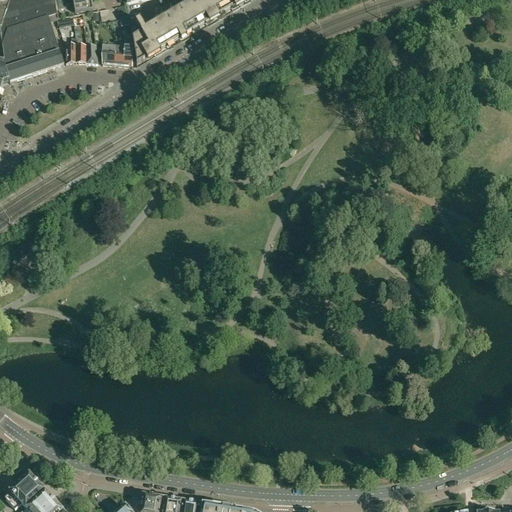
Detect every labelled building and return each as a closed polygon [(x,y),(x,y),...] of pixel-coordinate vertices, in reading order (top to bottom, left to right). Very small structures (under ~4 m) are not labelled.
[(196,0),(167,18),(144,31),(140,24),(131,29),(137,67),(251,0),(196,0)] [(66,47),(60,29),(58,23),(57,20),(54,11),(52,1),(11,3),(3,24),(2,28),(0,33),(0,39),(5,65),(9,85),(63,68),(66,67),(66,47)] [(93,12),(91,1),(73,4),(75,15),(93,12)] [(0,23),(3,24),(11,3),(0,3),(0,23)] [(117,10),(119,17),(119,20),(126,19),(125,8),(117,10)] [(71,40),(71,48),(66,47),(66,67),(76,65),(76,44),(75,40),(71,40)] [(76,65),(86,66),(86,48),(82,48),(82,41),(75,40),(76,44),(76,65)] [(86,66),(98,67),(96,48),(92,48),(91,44),(86,44),(86,48),(86,66)] [(102,67),(103,67),(115,68),(116,49),(103,48),(102,60),(102,67)] [(115,68),(123,69),(125,50),(125,49),(116,49),(115,68)] [(123,69),(132,70),(132,50),(125,49),(125,50),(123,69)] [(9,85),(5,65),(0,66),(0,85),(3,86),(3,87),(9,85)] [(13,251),(20,261),(34,251),(28,241),(13,251)] [(23,511),(26,511),(27,511),(45,494),(30,477),(20,486),(10,494),(7,497),(8,499),(6,501),(15,511),(19,508),(23,511)] [(27,511),(26,511),(62,511),(57,506),(53,501),(45,494),(27,511)] [(162,511),(164,501),(142,498),(140,511),(162,511)] [(162,511),(181,511),(182,504),(164,501),(162,511)]
